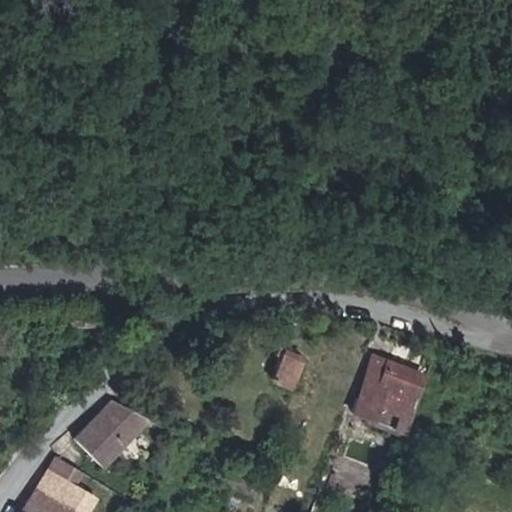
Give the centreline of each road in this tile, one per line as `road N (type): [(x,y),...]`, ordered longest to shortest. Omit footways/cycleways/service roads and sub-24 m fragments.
road 1 (residential): [(0,511),(26,465),(106,382),(230,287)]
road 2 (tertiary): [(230,287),(440,309),(511,335)]
road 3 (tertiary): [(0,276),(230,287)]
